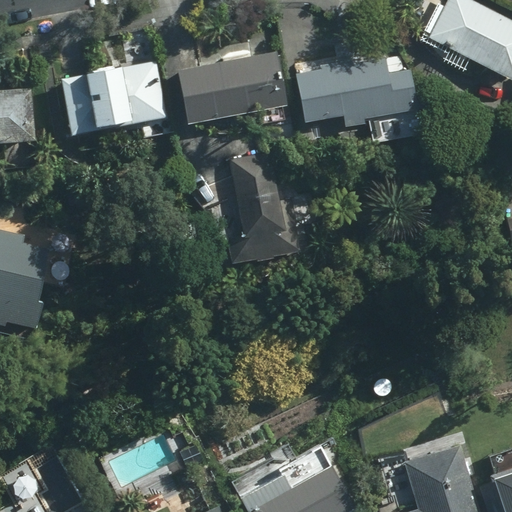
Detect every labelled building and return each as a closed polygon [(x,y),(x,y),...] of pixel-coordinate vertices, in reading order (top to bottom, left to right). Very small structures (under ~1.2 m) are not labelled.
[(511,78),(511,22),(467,0),(442,0),(424,38),(511,81),(511,78)] [(272,53),(171,70),(179,122),(281,105),(272,53)] [(384,59),(291,75),(299,122),(339,116),(340,126),(362,122),(361,117),(421,107),(418,92),(411,94),(407,70),(386,73),(384,59)] [(154,63),(54,78),(63,133),(162,117),(154,63)] [(27,88),(0,89),(0,139),(30,138),(27,88)] [(272,200),(266,154),(227,160),(233,205),(196,210),(203,262),(295,249),(288,198),(272,200)] [(0,319),(28,327),(34,304),(29,303),(43,249),(18,242),(20,234),(0,229),(0,319)] [(395,511),(475,511),(454,445),(398,464),(412,507),(395,511)] [(276,473),(234,498),(242,511),(344,511),(351,509),(326,466),(285,489),(276,473)] [(511,511),(511,467),(485,477),(496,511),(511,511)]
